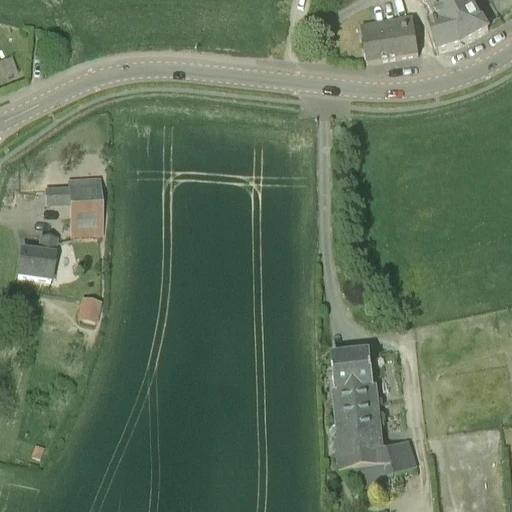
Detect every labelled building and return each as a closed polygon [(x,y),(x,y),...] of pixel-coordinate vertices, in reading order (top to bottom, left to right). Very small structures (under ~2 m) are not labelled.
[(488,34),(468,0),(419,0),(433,24),(427,25),(436,57),(461,49),(488,34)] [(418,59),(415,40),(412,20),(360,28),(366,68),(418,59)] [(100,240),(99,213),(98,193),(69,194),(70,241),(100,240)] [(50,285),(53,264),(55,244),(40,242),(38,257),(20,255),(17,281),(50,285)] [(86,308),(84,328),(98,330),(100,310),(86,308)] [(373,391),(372,377),(369,357),(331,361),(334,393),(330,393),(335,442),(333,442),(336,475),(342,474),(342,483),(389,480),(416,471),(408,444),(385,451),(383,452),(376,390),(373,391)]
